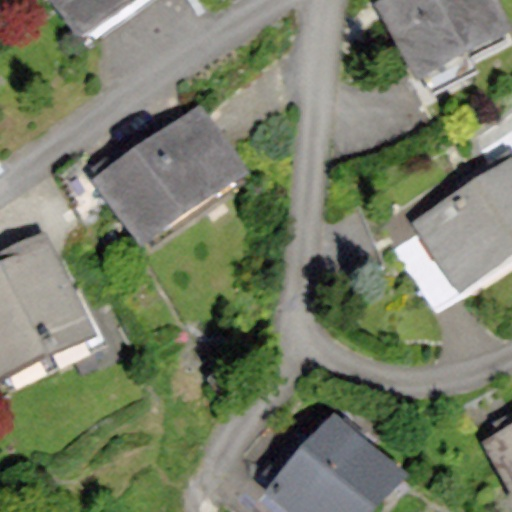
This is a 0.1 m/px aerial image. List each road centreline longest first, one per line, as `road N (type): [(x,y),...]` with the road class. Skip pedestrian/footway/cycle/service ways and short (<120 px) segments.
road 1 (residential): [(326,0),(297,326),(309,354),(367,378),(422,387),(487,374),(511,360)]
road 2 (residential): [(298,0),(0,196)]
road 3 (track): [(309,354),(200,486),(204,511)]
